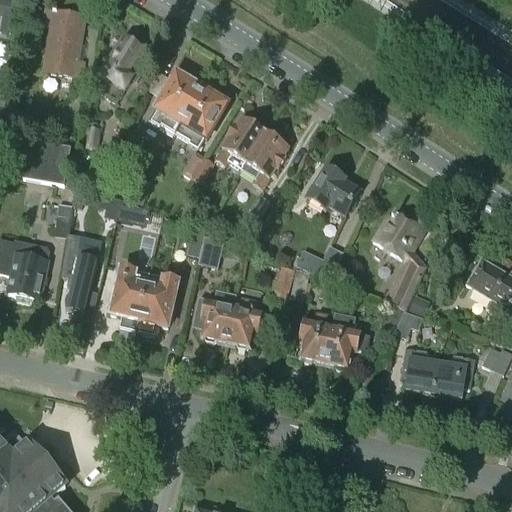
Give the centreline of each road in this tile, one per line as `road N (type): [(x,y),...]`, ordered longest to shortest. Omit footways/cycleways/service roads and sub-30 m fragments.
road 1 (unclassified): [(511,213),(173,0)]
road 2 (residential): [(511,485),(188,407)]
road 3 (residential): [(188,407),(0,360)]
